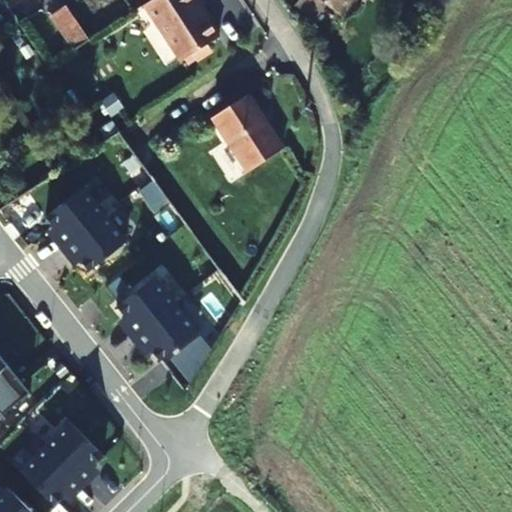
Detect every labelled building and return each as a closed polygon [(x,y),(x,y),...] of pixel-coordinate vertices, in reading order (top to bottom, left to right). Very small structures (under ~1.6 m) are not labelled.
[(205,4),(202,0),(152,0),(145,5),(181,60),(219,37),(201,7),(205,4)] [(345,0),(318,0),(332,14),(345,0)] [(87,40),(63,5),(49,15),(72,50),(87,40)] [(286,153),(252,96),(216,119),(250,175),(286,153)] [(83,187),(45,216),(57,232),(52,236),(61,248),(104,214),(83,187)] [(104,214),(61,248),(71,260),(77,256),(89,271),(126,242),(104,214)] [(132,337),(175,303),(154,276),(116,305),(128,320),(122,325),(132,337)] [(175,303),(132,337),(141,349),(147,345),(159,360),(197,331),(175,303)] [(0,372),(8,366),(0,355),(0,372)] [(0,372),(0,411),(3,415),(30,393),(8,366),(0,372)] [(69,424),(44,449),(83,488),(94,477),(89,471),(103,458),(69,424)] [(44,449),(19,474),(53,507),(67,493),(72,499),(83,488),(44,449)] [(32,511),(8,488),(0,496),(0,511),(32,511)]
